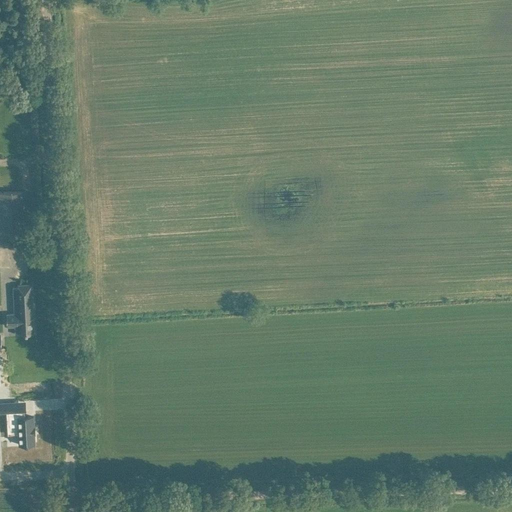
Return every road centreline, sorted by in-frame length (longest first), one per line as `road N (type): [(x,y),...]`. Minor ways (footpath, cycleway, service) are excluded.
road 1 (unclassified): [(71,474),(46,0)]
road 2 (unclassified): [(73,496),(511,487)]
